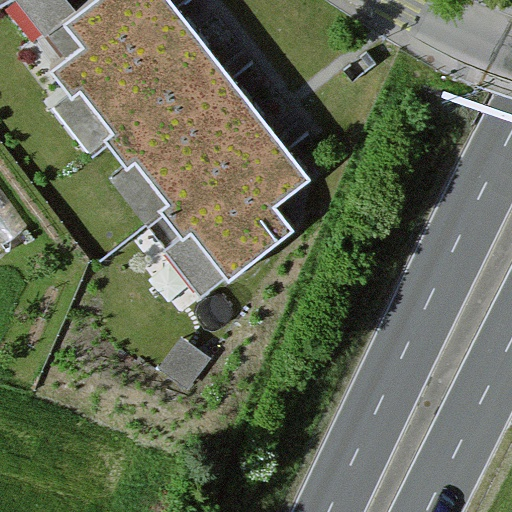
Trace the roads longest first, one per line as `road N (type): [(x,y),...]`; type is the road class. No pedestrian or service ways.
road 1 (trunk): [(511,130),(328,511)]
road 2 (trunk): [(426,511),(511,340)]
road 3 (residential): [(511,46),(397,0)]
